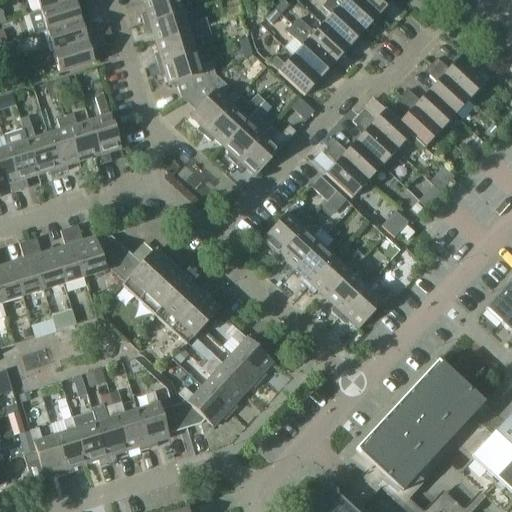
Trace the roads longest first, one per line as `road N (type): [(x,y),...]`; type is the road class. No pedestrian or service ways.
road 1 (residential): [(208,244),(343,96),(376,90),(434,24)]
road 2 (residential): [(359,386),(511,222)]
road 3 (residential): [(254,488),(201,462),(44,511)]
road 4 (residential): [(359,386),(208,244)]
road 5 (residential): [(108,0),(152,130),(141,182)]
road 6 (residential): [(0,229),(141,182)]
road 7 (residential): [(254,488),(359,386)]
